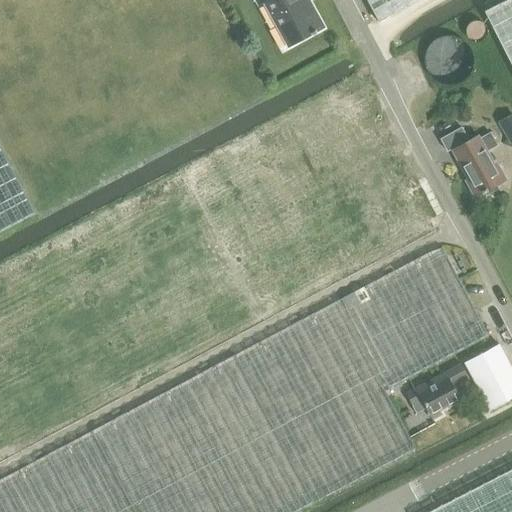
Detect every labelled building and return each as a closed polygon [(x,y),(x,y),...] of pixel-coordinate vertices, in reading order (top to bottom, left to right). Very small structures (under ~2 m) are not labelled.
[(251,0),(255,7),(262,4),(285,48),(321,29),(310,9),(305,12),(299,0),(251,0)] [(421,0),(363,0),(377,24),(421,0)] [(511,0),(484,15),(511,68),(511,0)] [(471,64),(471,63),(471,58),(469,53),(467,49),(464,45),(460,41),(457,39),(451,37),(446,36),(440,37),(435,38),(431,41),(427,44),(423,48),(421,52),(419,57),(419,62),(419,67),(420,72),(423,77),(426,81),(429,84),(433,87),(439,89),(443,89),(447,89),(454,88),(458,86),(462,83),(465,80),(469,75),(471,69),(471,64)] [(357,90),(336,97),(350,135),(370,127),(357,90)] [(312,102),(302,107),(309,120),(318,116),(312,102)] [(511,128),(503,133),(509,144),(511,142),(511,128)] [(485,193),(504,182),(495,167),(493,168),(485,154),(497,147),(489,134),(477,140),(476,138),(451,152),(468,181),(465,183),(468,188),(466,189),(473,203),(486,195),(485,193)] [(0,232),(33,214),(0,152),(0,232)] [(384,391),(396,385),(487,336),(442,249),(430,252),(379,279),(298,321),(174,385),(108,421),(0,478),(0,511),(295,511),(329,495),(415,450),(384,391)] [(488,409),(511,396),(511,372),(498,346),(464,364),(488,409)] [(461,365),(421,385),(404,393),(414,413),(425,408),(430,419),(440,414),(438,411),(459,400),(453,388),(468,381),(461,365)] [(511,511),(511,469),(428,511),(511,511)]
